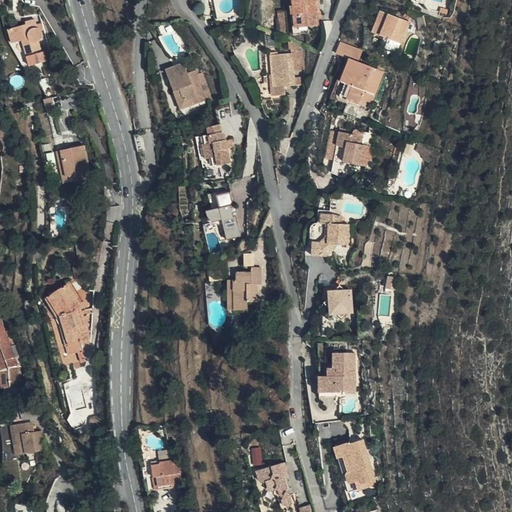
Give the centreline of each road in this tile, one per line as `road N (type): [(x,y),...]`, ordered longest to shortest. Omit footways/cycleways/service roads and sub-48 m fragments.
road 1 (residential): [(184,0),(256,110),(275,202),(284,209),(287,168),(347,0)]
road 2 (tertiary): [(133,188),(121,412),(138,511)]
road 3 (residential): [(133,188),(149,182),(153,164),(141,69),(143,0)]
road 4 (tertiary): [(81,0),(133,188)]
